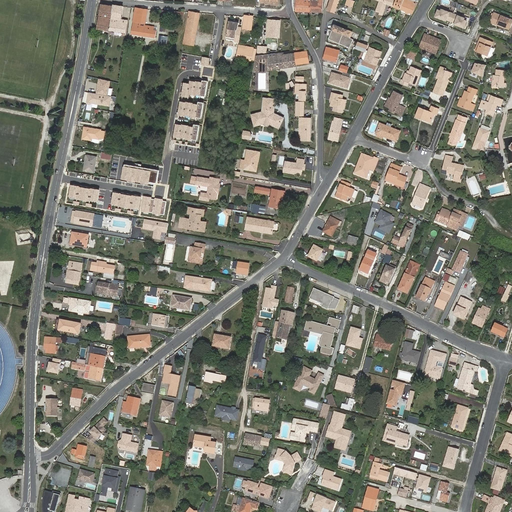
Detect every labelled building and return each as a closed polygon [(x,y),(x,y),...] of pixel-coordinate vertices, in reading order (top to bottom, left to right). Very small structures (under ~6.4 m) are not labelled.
[(296,0),(296,11),(310,11),(310,0),(296,0)] [(310,0),(310,11),(323,12),(324,0),(310,0)] [(330,0),(327,10),(335,12),(339,0),(330,0)] [(387,4),(394,6),(396,1),(396,0),(380,0),(380,2),(376,10),(383,13),(387,4)] [(400,9),(403,0),(396,0),(396,1),(394,6),(400,9)] [(412,13),(418,3),(415,2),(409,0),(403,0),(400,9),(412,13)] [(102,3),(99,15),(97,28),(109,30),(113,6),(102,3)] [(109,30),(126,33),(129,20),(121,19),(123,6),(113,4),(113,6),(109,30)] [(363,6),(361,14),(367,16),(370,9),(363,6)] [(465,17),(440,7),(440,9),(437,8),(434,16),(446,21),(446,20),(454,23),(454,24),(464,28),(467,20),(464,19),(465,17)] [(136,8),(131,33),(156,37),(157,30),(155,30),(155,26),(149,25),(149,26),(148,29),(146,28),(146,26),(148,10),(136,8)] [(186,33),(186,37),(196,39),(200,17),(198,16),(199,12),(190,11),(186,33)] [(510,29),(511,24),(511,18),(494,12),(491,20),(499,24),(507,28),(507,27),(510,29)] [(253,15),(245,15),(245,29),(243,36),(250,37),(251,30),(252,30),(253,15)] [(267,36),(279,37),(280,20),(269,19),(267,36)] [(239,22),(229,20),(227,35),(235,37),(235,39),(234,41),(239,42),(242,27),(239,26),(239,22)] [(350,48),(354,39),(333,30),(329,39),(350,48)] [(438,52),(442,41),(427,34),(422,45),(438,52)] [(482,43),(479,52),(489,56),(490,55),(493,47),(494,42),(482,37),(481,42),(482,43)] [(295,49),(302,48),(302,40),(294,40),(295,49)] [(278,51),(279,43),(273,42),(273,43),(269,43),(269,46),(263,45),(262,52),(268,52),(268,50),(278,51)] [(366,50),(368,45),(359,42),(356,48),(365,51),(366,51),(366,50)] [(238,46),(236,58),(253,61),(255,50),(238,46)] [(327,46),(324,58),(338,61),(341,50),(327,46)] [(377,65),(382,51),(370,47),(369,51),(365,59),(365,60),(377,65)] [(413,50),(409,57),(413,59),(414,55),(418,56),(420,53),(413,50)] [(295,52),(296,64),(309,62),(308,51),(295,52)] [(270,70),(279,69),(277,52),(270,53),(270,70)] [(279,69),(297,66),(296,64),(295,52),(284,54),(284,52),(277,52),(279,69)] [(270,53),(259,55),(259,71),(266,71),(270,70),(270,53)] [(209,58),(202,57),(201,64),(208,65),(209,58)] [(486,64),(470,61),(467,70),(483,77),(484,70),(486,64)] [(342,65),(341,71),(345,72),(348,73),(350,67),(342,65)] [(409,73),(407,72),(406,72),(404,78),(402,78),(401,81),(408,84),(409,81),(416,83),(422,69),(413,66),(410,70),(409,73)] [(447,82),(449,79),(450,76),(451,76),(453,72),(446,69),(446,70),(442,69),(438,78),(440,78),(434,92),(443,96),(449,83),(447,82)] [(506,82),(506,78),(507,75),(508,75),(508,70),(498,69),(498,75),(495,75),(495,84),(499,85),(499,86),(500,86),(507,86),(507,82),(506,82)] [(351,78),(352,74),(348,73),(345,72),(343,75),(333,72),(333,74),(335,75),(334,77),(332,77),(330,82),(348,89),(352,78),(351,78)] [(98,78),(96,93),(108,95),(110,81),(98,78)] [(206,96),(208,81),(203,80),(202,81),(196,80),(196,81),(190,80),(189,83),(184,82),(182,96),(189,97),(189,94),(206,96)] [(401,113),(404,105),(400,103),(405,94),(396,90),(392,98),(388,105),(393,107),(396,109),(395,110),(397,111),(401,113)] [(472,104),(476,94),(470,92),(467,91),(464,98),(461,106),(473,111),(476,105),(472,104)] [(338,97),(339,94),(333,92),(331,99),(333,100),(331,105),(344,108),(347,99),(343,98),(338,97)] [(111,97),(88,93),(87,103),(110,106),(111,97)] [(491,95),(491,96),(490,103),(492,103),(500,106),(503,107),(505,100),(491,95)] [(277,100),(266,98),(265,109),(266,112),(254,114),(256,124),(269,121),(279,127),(284,119),(273,113),(275,110),(277,100)] [(198,104),(180,100),(178,114),(195,117),(196,116),(201,117),(204,102),(198,101),(198,104)] [(497,111),(500,106),(492,103),(490,103),(488,108),(490,108),(497,111)] [(438,114),(440,108),(433,105),(430,110),(420,106),(417,115),(431,121),(435,113),(438,114)] [(343,116),(336,115),(334,123),(332,123),(329,138),(338,140),(343,116)] [(312,117),(301,117),(300,139),(311,140),(312,117)] [(458,120),(453,133),(452,134),(451,137),(452,137),(449,143),(454,144),(457,144),(459,140),(460,140),(466,123),(468,118),(464,117),(462,122),(458,120)] [(193,126),(176,123),(173,136),(191,140),(191,138),(197,139),(199,125),(194,124),(193,126)] [(386,135),(385,136),(395,140),(399,130),(382,123),(379,132),(386,135)] [(84,138),(93,139),(93,137),(101,138),(100,139),(104,140),(105,132),(102,131),(102,129),(85,126),(84,138)] [(482,128),(475,146),(483,147),(483,148),(485,144),(486,145),(492,132),(482,128)] [(255,161),(258,162),(260,151),(252,149),(250,160),(246,159),(244,168),(253,170),(255,161)] [(361,165),(358,173),(367,177),(371,169),(374,170),(379,158),(375,156),(374,157),(362,153),(358,164),(361,165)] [(95,171),(97,156),(87,154),(85,170),(95,171)] [(453,157),(445,154),(440,171),(447,172),(447,171),(454,173),(452,179),(460,181),(461,178),(462,178),(462,175),(461,175),(464,167),(451,163),(453,157)] [(301,173),(302,169),(303,163),(304,164),(304,159),(297,158),(296,162),(286,161),(284,171),(293,173),(293,172),(301,173)] [(159,170),(125,163),(122,179),(156,185),(159,170)] [(393,167),(389,178),(396,181),(396,183),(404,187),(408,178),(400,175),(401,172),(399,172),(401,167),(393,163),(392,167),(393,167)] [(199,176),(194,175),(193,182),(198,183),(211,186),(209,193),(203,192),(202,198),(210,200),(211,198),(215,198),(215,195),(218,195),(219,190),(221,190),(222,185),(219,185),(220,178),(212,176),(212,178),(200,176),(199,176)] [(347,195),(350,196),(354,188),(349,186),(340,183),(335,196),(345,200),(347,195)] [(99,190),(71,185),(69,196),(98,201),(99,190)] [(272,188),(257,185),(256,191),(271,193),(272,188)] [(417,197),(414,205),(422,209),(430,189),(420,185),(416,197),(417,197)] [(282,203),(284,192),(273,189),(271,205),(275,206),(275,207),(282,208),(283,203),(282,203)] [(141,196),(114,191),(112,204),(139,208),(141,196)] [(167,199),(144,196),(141,211),(164,215),(167,199)] [(254,204),(252,212),(259,213),(261,205),(254,204)] [(200,213),(201,208),(189,205),(188,211),(191,212),(190,218),(185,217),(183,226),(197,228),(198,224),(200,225),(201,220),(199,219),(200,213)] [(459,221),(461,222),(464,213),(458,211),(457,212),(454,211),(453,213),(449,212),(443,209),(441,213),(440,216),(437,215),(436,219),(439,220),(439,222),(438,222),(448,226),(447,227),(457,231),(460,224),(458,223),(459,221)] [(100,214),(95,213),(85,211),(85,210),(84,210),(83,211),(78,210),(76,222),(92,225),(93,224),(98,225),(100,214)] [(381,211),(377,220),(383,223),(381,226),(380,230),(390,235),(394,225),(389,222),(392,216),(381,211)] [(353,223),(347,244),(356,247),(362,224),(353,222),(355,214),(349,213),(347,221),(353,223)] [(263,230),(263,231),(271,233),(274,221),(246,216),(244,228),(260,231),(261,229),(263,230)] [(341,226),(343,223),(334,218),(333,221),(331,220),(325,231),(333,236),(339,225),(341,226)] [(156,224),(154,231),(153,237),(160,238),(162,225),(156,224)] [(408,225),(398,246),(403,249),(413,227),(408,225)] [(88,245),(90,234),(73,231),(71,242),(88,245)] [(400,240),(394,237),(393,241),(392,241),(391,243),(397,246),(400,240)] [(202,264),(203,259),(201,258),(203,249),(202,249),(202,244),(196,243),(195,247),(193,247),(191,256),(189,256),(188,262),(202,264)] [(315,250),(313,249),(309,256),(318,261),(324,250),(316,246),(315,250)] [(390,247),(387,246),(384,251),(381,250),(377,259),(383,262),(390,247)] [(369,275),(378,254),(370,251),(361,271),(369,275)] [(469,255),(460,251),(451,270),(460,274),(469,255)] [(437,262),(440,254),(433,252),(430,259),(437,262)] [(93,261),(92,269),(114,273),(116,265),(108,264),(107,262),(107,261),(98,260),(98,262),(93,261)] [(73,279),(79,280),(82,263),(71,261),(67,282),(72,283),(73,279)] [(250,264),(234,261),(233,267),(238,268),(237,272),(248,274),(250,264)] [(387,266),(385,270),(394,274),(396,268),(391,266),(390,267),(387,266)] [(394,274),(385,270),(381,282),(386,284),(387,282),(390,283),(394,274)] [(408,293),(415,278),(406,274),(399,289),(408,293)] [(187,275),(185,287),(211,290),(211,289),(212,282),(212,281),(212,280),(187,275)] [(119,284),(99,281),(98,285),(100,286),(99,292),(117,295),(119,284)] [(424,281),(422,285),(432,290),(434,286),(432,283),(427,281),(424,281)] [(456,286),(447,282),(444,287),(453,291),(456,286)] [(277,286),(272,285),(271,288),(266,287),(262,307),(273,309),(273,306),(278,307),(279,299),(275,298),(277,286)] [(416,297),(425,301),(428,294),(430,294),(432,290),(422,285),(416,297)] [(286,303),(291,304),(294,287),(288,286),(284,304),(285,304),(286,303)] [(453,291),(444,287),(435,306),(444,310),(453,291)] [(340,300),(314,288),(310,298),(322,304),(321,306),(328,310),(336,310),(340,300)] [(477,299),(482,290),(476,288),(472,297),(477,299)] [(190,309),(192,298),(174,295),(172,306),(190,309)] [(61,303),(74,305),(75,299),(71,298),(62,297),(61,303)] [(464,319),(472,303),(462,298),(454,315),(464,319)] [(71,308),(70,311),(70,314),(73,314),(73,310),(89,312),(91,302),(75,299),(74,305),(74,308),(71,308)] [(354,305),(351,312),(358,314),(360,307),(354,305)] [(483,328),(491,310),(483,307),(482,310),(480,309),(473,323),(483,328)] [(290,324),(292,325),(294,313),(282,310),(280,322),(276,321),(273,337),(287,340),(290,324)] [(165,326),(167,314),(155,313),(153,325),(165,326)] [(125,325),(132,326),(133,319),(125,317),(123,325),(125,325)] [(80,333),(82,323),(62,319),(61,329),(80,333)] [(332,319),(330,327),(307,321),(305,329),(325,335),(320,353),(330,356),(332,349),(329,349),(334,332),(336,333),(337,329),(336,329),(338,321),(332,319)] [(115,323),(105,322),(103,337),(110,339),(112,329),(114,330),(115,323)] [(123,325),(118,324),(116,323),(115,333),(123,334),(125,325),(123,325)] [(504,337),(508,329),(496,323),(492,332),(504,337)] [(361,330),(351,328),(347,345),(360,348),(362,339),(359,338),(361,330)] [(135,344),(135,347),(152,345),(151,334),(130,337),(131,345),(135,344)] [(267,335),(259,334),(253,361),(258,362),(257,369),(265,371),(267,359),(263,359),(267,335)] [(390,351),(393,340),(385,338),(384,340),(381,339),(381,336),(377,334),(374,346),(390,351)] [(229,349),(231,337),(215,335),(213,346),(229,349)] [(46,337),(45,346),(47,347),(47,350),(47,353),(55,354),(56,350),(59,351),(60,345),(56,345),(56,342),(61,343),(62,338),(46,337)] [(418,363),(420,353),(411,350),(413,344),(406,342),(401,359),(418,363)] [(92,365),(105,367),(107,354),(98,353),(100,345),(92,344),(90,352),(92,352),(90,364),(92,365)] [(431,350),(425,374),(440,378),(446,355),(439,353),(431,350)] [(363,372),(368,374),(372,357),(367,356),(363,372)] [(61,360),(53,358),(52,363),(49,362),(47,372),(58,374),(61,360)] [(456,359),(450,358),(449,364),(456,366),(457,359),(456,359)] [(474,372),(473,372),(474,366),(465,363),(458,387),(467,390),(470,379),(472,380),(474,372)] [(103,382),(105,367),(92,365),(91,372),(87,371),(86,379),(103,382)] [(176,396),(180,376),(171,374),(173,366),(165,365),(163,373),(165,373),(163,382),(171,384),(169,395),(176,396)] [(313,370),(304,365),(292,388),(300,392),(304,385),(310,389),(309,392),(315,395),(325,375),(319,372),(316,379),(310,376),(313,370)] [(212,383),(214,373),(206,372),(204,382),(212,383)] [(227,383),(228,376),(214,373),(212,383),(216,384),(216,381),(227,383)] [(351,392),(354,381),(343,379),(344,377),(339,376),(336,388),(351,392)] [(190,386),(186,403),(193,405),(194,398),(200,399),(202,390),(196,389),(197,388),(190,386)] [(82,390),(73,388),(71,404),(80,406),(82,390)] [(330,405),(337,407),(332,395),(327,397),(330,405)] [(137,416),(140,400),(132,399),(132,398),(129,397),(127,403),(124,402),(123,404),(125,404),(123,412),(131,413),(131,415),(137,416)] [(59,414),(59,398),(47,398),(47,402),(46,402),(46,410),(47,410),(47,414),(59,414)] [(268,411),(269,400),(256,399),(255,404),(258,404),(257,410),(268,411)] [(174,403),(162,400),(159,415),(171,418),(174,403)] [(326,420),(330,405),(323,403),(319,419),(326,420)] [(232,408),(217,405),(215,416),(222,418),(221,420),(230,422),(231,420),(237,421),(240,410),(236,409),(236,408),(233,407),(232,408)] [(468,408),(458,405),(452,426),(461,429),(468,408)] [(350,432),(341,429),(344,416),(335,413),(331,427),(330,426),(327,436),(338,439),(335,447),(345,449),(347,442),(350,432)] [(109,422),(104,417),(90,432),(92,434),(88,439),(94,444),(107,430),(104,427),(109,422)] [(409,417),(407,423),(418,426),(419,420),(409,417)] [(297,429),(296,433),(295,439),(305,441),(306,433),(307,430),(309,431),(317,432),(319,424),(294,419),(293,428),(297,429)] [(406,446),(409,435),(396,431),(397,427),(388,425),(387,429),(390,430),(387,440),(397,443),(397,445),(402,446),(403,445),(406,446)] [(262,436),(246,433),(244,444),(260,447),(262,436)] [(511,435),(507,433),(503,442),(508,444),(504,453),(511,456),(511,435)] [(137,454),(139,444),(131,442),(132,436),(123,434),(122,440),(119,442),(118,447),(120,450),(137,454)] [(210,442),(211,438),(196,435),(194,446),(205,448),(205,452),(215,454),(216,443),(210,442)] [(453,469),(459,450),(449,447),(443,466),(453,469)] [(295,463),(302,459),(298,452),(291,456),(287,450),(280,448),(279,453),(284,455),(283,458),(285,460),(286,462),(283,472),(284,473),(291,475),(292,474),(295,463)] [(85,457),(86,452),(78,450),(73,449),(72,454),(76,455),(76,457),(83,459),(84,456),(85,457)] [(161,462),(158,462),(159,452),(149,450),(147,465),(150,466),(150,469),(157,470),(157,466),(161,467),(161,462)] [(96,457),(90,456),(88,467),(93,468),(96,457)] [(255,461),(235,457),(233,467),(239,468),(239,470),(247,472),(247,470),(253,471),(255,461)] [(389,472),(380,469),(381,465),(380,465),(374,463),(370,474),(380,477),(379,479),(386,482),(389,472)] [(500,491),(507,471),(498,468),(491,488),(500,491)] [(95,474),(80,469),(77,479),(92,484),(95,474)] [(118,472),(106,469),(101,494),(106,495),(108,487),(113,488),(112,490),(117,491),(120,477),(117,477),(118,472)] [(339,490),(342,480),(333,477),(334,473),(325,470),(322,477),(324,477),(321,484),(339,490)] [(431,477),(420,474),(415,490),(427,493),(431,477)] [(260,484),(248,480),(247,481),(244,480),(242,487),(246,488),(245,491),(256,495),(257,492),(259,492),(258,495),(269,499),(273,487),(261,483),(260,488),(258,487),(260,484)] [(450,493),(447,493),(450,484),(441,482),(437,498),(440,499),(439,500),(448,502),(450,493)] [(379,490),(368,487),(363,508),(373,511),(379,490)] [(140,508),(142,498),(144,490),(132,488),(127,509),(134,511),(134,507),(140,508)] [(408,491),(400,488),(398,495),(406,497),(408,491)] [(55,511),(60,495),(54,494),(45,491),(44,495),(44,497),(43,500),(43,503),(43,508),(43,510),(43,511),(55,511)] [(78,511),(86,511),(89,499),(81,498),(80,501),(74,500),(75,496),(71,495),(67,510),(72,511),(72,508),(78,509),(78,511)] [(318,495),(317,499),(313,509),(318,511),(324,511),(326,509),(334,511),(335,511),(339,503),(318,495)] [(486,511),(498,511),(503,503),(485,495),(483,499),(491,502),(486,511)] [(259,503),(256,502),(244,498),(239,497),(238,503),(236,502),(236,504),(234,503),(232,510),(236,511),(249,511),(252,507),(257,508),(259,503)] [(140,508),(134,507),(134,511),(139,511),(141,511),(144,499),(142,498),(140,508)]
